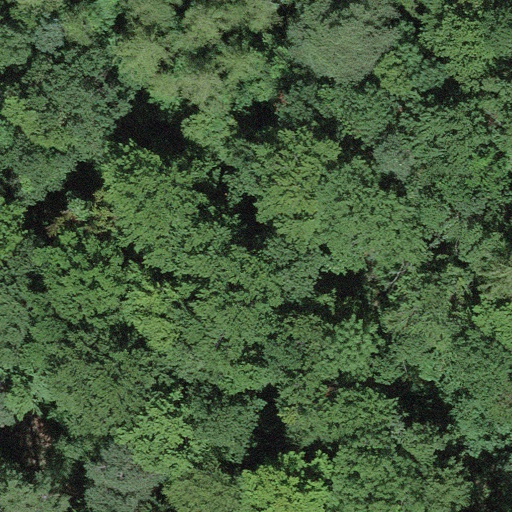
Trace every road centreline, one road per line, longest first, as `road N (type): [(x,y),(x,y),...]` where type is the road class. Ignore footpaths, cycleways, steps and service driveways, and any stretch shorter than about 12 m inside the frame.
road 1 (track): [(195,511),(127,0)]
road 2 (track): [(0,366),(67,511)]
